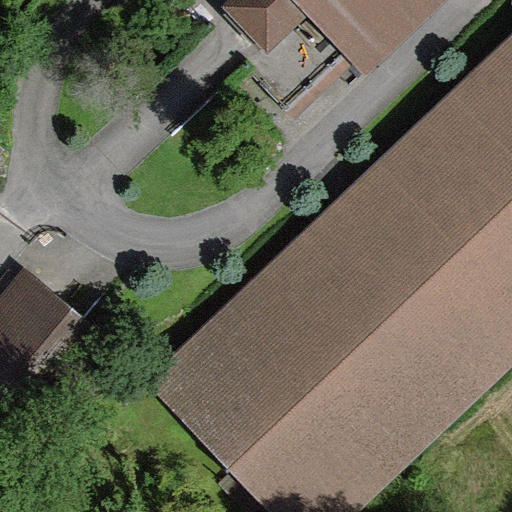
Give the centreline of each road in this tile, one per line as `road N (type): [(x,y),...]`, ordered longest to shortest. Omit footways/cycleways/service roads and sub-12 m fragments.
road 1 (unknown): [(506,0),(274,231)]
road 2 (track): [(100,0),(63,43),(34,129),(16,244),(0,264)]
